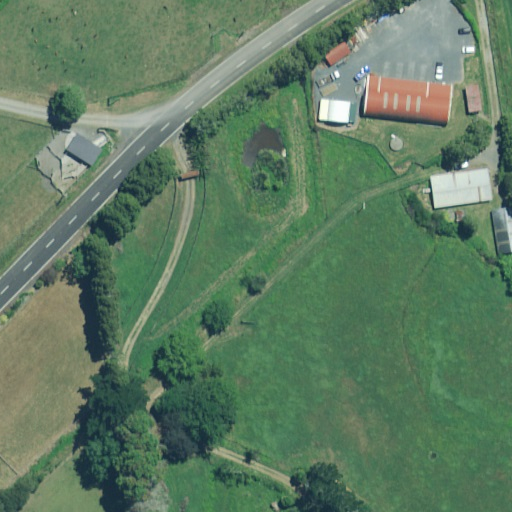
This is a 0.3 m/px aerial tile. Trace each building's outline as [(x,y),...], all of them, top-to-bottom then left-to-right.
[(345,52),(340,44),(324,54),(329,62),(345,52)] [(452,85),(368,76),(364,116),(447,125),(452,85)] [(351,102),(320,99),(318,121),(350,124),(351,102)] [(100,150),(77,134),(65,151),(88,167),(100,150)] [(488,167),(430,176),(435,209),(493,201),(488,167)] [(511,207),(492,211),(499,254),(511,251),(511,207)]
